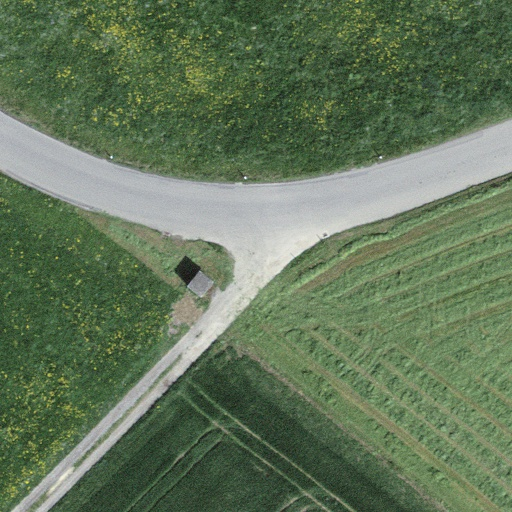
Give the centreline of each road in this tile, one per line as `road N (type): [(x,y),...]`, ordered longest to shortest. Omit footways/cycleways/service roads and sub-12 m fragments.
road 1 (unclassified): [(0,122),(147,174),(287,178),(511,131)]
road 2 (track): [(37,511),(192,361),(287,178)]
